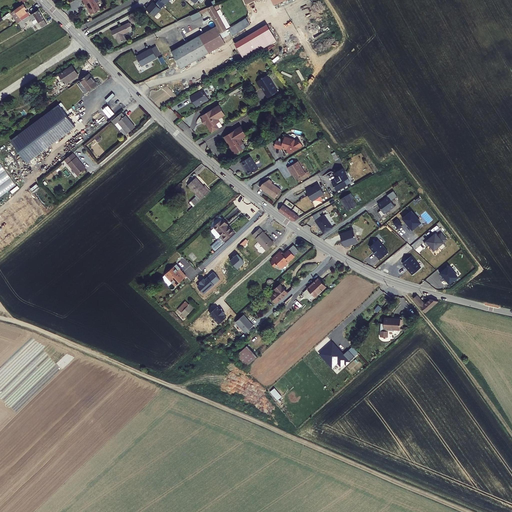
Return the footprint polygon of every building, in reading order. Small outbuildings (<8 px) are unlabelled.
[(100,8),(95,0),(84,0),(92,13),(100,8)] [(147,3),(144,7),(152,14),(158,6),(153,1),(151,0),(150,0),(147,3)] [(27,10),(23,3),(11,10),(17,21),(31,12),(29,9),(27,10)] [(214,6),(198,13),(200,17),(209,12),(217,28),(223,39),(228,36),(222,23),(224,22),(225,20),(223,15),(219,17),(214,6)] [(41,20),(36,11),(25,17),(26,19),(31,17),(35,24),(41,20)] [(246,17),(228,27),(232,35),(251,25),(246,17)] [(123,36),(136,30),(132,22),(111,33),(115,40),(117,39),(119,45),(126,41),(123,36)] [(233,41),(243,58),(275,38),(266,22),(233,41)] [(223,39),(217,28),(170,52),(178,69),(225,45),(223,39)] [(156,46),(136,56),(141,66),(162,56),(156,46)] [(65,83),(74,78),(69,69),(55,78),(62,88),(67,85),(65,83)] [(94,78),(91,73),(81,80),(90,92),(98,85),(93,79),(94,78)] [(268,80),(265,76),(255,82),(258,88),(261,88),(263,90),(262,90),(266,97),(276,91),(269,80),(268,80)] [(206,97),(200,87),(196,90),(187,95),(190,100),(191,100),(194,105),(206,97)] [(113,93),(109,97),(115,103),(119,99),(113,93)] [(76,126),(59,104),(10,140),(27,163),(76,126)] [(216,118),(222,114),(216,105),(199,116),(201,119),(199,120),(202,124),(204,123),(210,132),(221,125),(216,118)] [(123,115),(120,112),(111,120),(114,123),(116,121),(127,133),(134,127),(124,114),(123,115)] [(241,135),(247,132),(242,123),(227,133),(232,141),(230,143),(236,153),(244,148),(241,144),(244,142),(241,135)] [(277,139),(274,148),(297,154),(299,146),(302,147),(303,141),(285,136),(283,140),(277,139)] [(86,168),(72,152),(64,159),(78,175),(86,168)] [(249,156),(239,162),(243,168),(243,167),(248,174),(257,169),(249,156)] [(299,160),(288,167),(291,172),(292,171),(297,179),(306,173),(299,160)] [(336,178),(332,180),(337,188),(341,186),(347,183),(344,178),(348,176),(342,166),(334,171),(337,175),(338,177),(336,178)] [(203,196),(210,190),(197,176),(190,182),(203,196)] [(272,196),(276,198),(282,190),(273,183),(274,182),(270,179),(264,183),(261,187),(270,194),(271,194),(273,195),(272,196)] [(325,193),(319,183),(313,187),(312,187),(307,190),(313,201),(320,197),(319,197),(325,193)] [(352,197),(349,192),(339,197),(341,201),(342,201),(346,209),(355,204),(351,197),(352,197)] [(384,200),(377,205),(384,215),(395,207),(388,197),(383,200),(384,200)] [(293,211),(285,204),(280,211),(291,220),(300,214),(295,209),(293,211)] [(410,211),(401,219),(400,220),(405,225),(406,225),(410,229),(419,222),(410,211)] [(321,229),(324,234),(332,228),(323,215),(315,221),(320,228),(321,229)] [(221,236),(219,238),(223,242),(233,233),(226,225),(227,224),(222,218),(212,226),(221,236)] [(265,251),(273,244),(259,228),(251,235),(265,251)] [(353,229),(339,234),(344,246),(348,245),(348,244),(352,243),(357,242),(353,229)] [(433,232),(419,244),(422,247),(425,245),(429,250),(436,244),(439,248),(444,244),(440,240),(444,237),(439,232),(436,234),(433,232)] [(367,246),(373,253),(372,254),(377,259),(386,252),(375,239),(367,246)] [(292,248),(288,251),(294,258),(298,254),(292,248)] [(284,256),(281,252),(272,260),(274,262),(271,265),(275,270),(279,267),(281,270),(294,258),(288,251),(284,256)] [(164,271),(175,282),(186,273),(183,269),(181,270),(178,267),(180,265),(176,261),(164,271)] [(445,266),(436,273),(442,279),(443,279),(446,283),(454,276),(445,266)] [(327,285),(319,276),(303,290),(312,299),(327,285)] [(277,302),(288,292),(280,283),(275,288),(277,290),(271,295),(277,302)] [(420,303),(414,296),(409,299),(423,313),(437,300),(427,297),(420,303)] [(185,298),(176,307),(180,310),(179,311),(183,315),(193,305),(189,301),(185,298)] [(254,324),(244,313),(236,320),(245,331),(254,324)] [(400,318),(383,317),(383,323),(380,323),(380,336),(383,336),(383,338),(385,338),(385,336),(387,336),(388,330),(393,330),(393,335),(394,336),(396,335),(398,334),(398,333),(399,332),(399,330),(399,326),(400,319),(400,318)] [(247,364),(255,357),(245,348),(238,355),(247,364)] [(277,401),(282,397),(275,388),(270,392),(277,401)]
